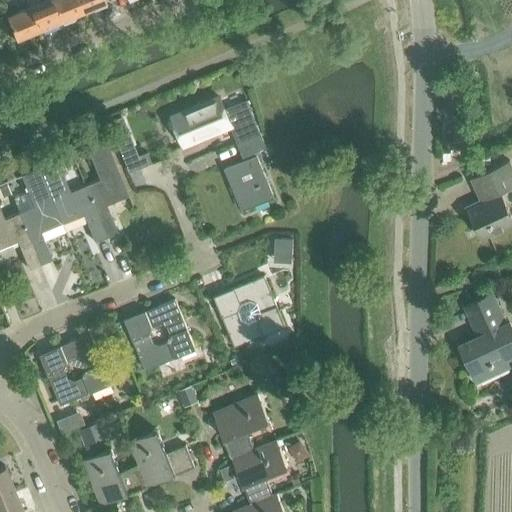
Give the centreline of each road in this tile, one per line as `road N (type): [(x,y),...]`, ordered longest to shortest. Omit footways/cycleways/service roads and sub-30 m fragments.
road 1 (tertiary): [(415,511),(419,0)]
road 2 (residential): [(0,369),(24,332),(208,259)]
road 3 (residential): [(0,78),(189,0)]
road 4 (residential): [(65,511),(38,445),(0,394)]
